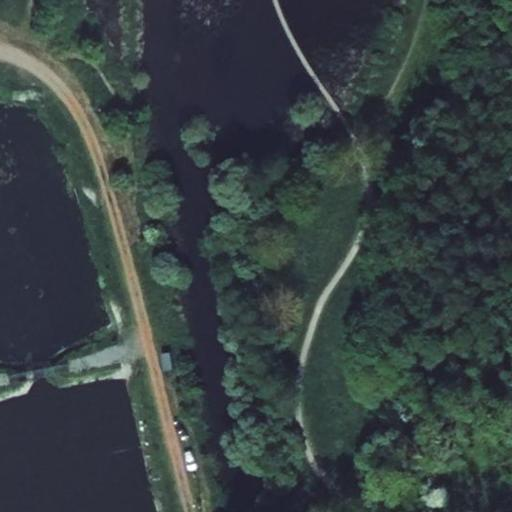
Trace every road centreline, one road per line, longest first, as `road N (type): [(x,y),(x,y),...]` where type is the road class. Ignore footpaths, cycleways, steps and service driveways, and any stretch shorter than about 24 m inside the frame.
road 1 (track): [(0,51),(51,76),(121,244),(191,511)]
road 2 (track): [(152,355),(0,386)]
